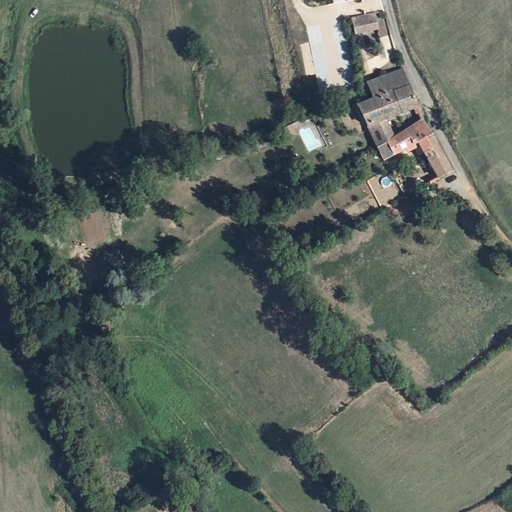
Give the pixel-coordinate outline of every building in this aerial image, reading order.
[(376,12),(351,16),(354,34),(379,30),(376,12)] [(359,130),(375,123),(411,107),(394,69),(358,86),(365,104),(350,111),(359,130)] [(411,144),(424,164),(437,155),(417,120),(383,142),(369,151),(375,163),(411,144)] [(369,151),(383,142),(375,123),(359,130),(369,151)] [(424,164),(433,178),(446,170),(437,155),(424,164)]
